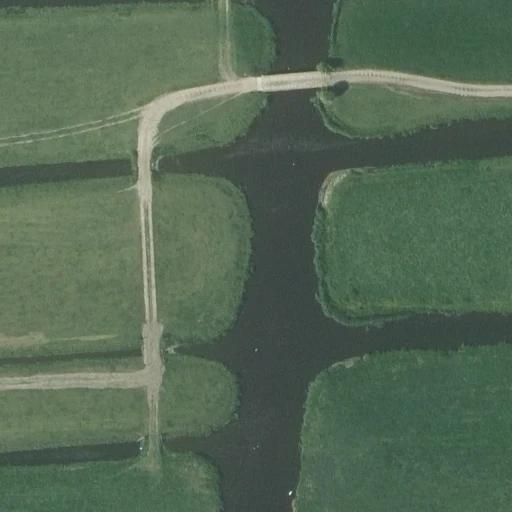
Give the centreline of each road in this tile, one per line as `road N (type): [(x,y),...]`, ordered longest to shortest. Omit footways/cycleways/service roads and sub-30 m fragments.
road 1 (track): [(154,511),(147,120),(181,99),(227,90)]
road 2 (track): [(511,94),(335,79)]
road 3 (track): [(147,120),(0,152)]
